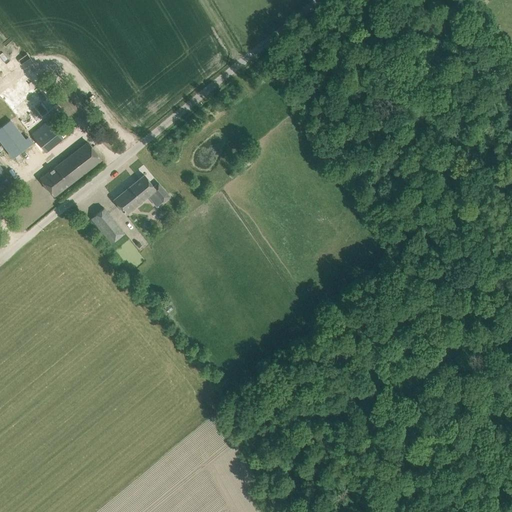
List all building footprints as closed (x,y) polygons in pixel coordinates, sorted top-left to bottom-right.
[(6,118),(0,123),(0,145),(11,159),(31,142),(27,136),(23,139),(6,118)] [(63,138),(50,121),(33,135),(46,151),(63,138)] [(100,158),(88,142),(41,178),(54,195),(101,159),(100,158)] [(0,193),(14,183),(0,165),(0,193)] [(169,196),(158,183),(154,187),(144,175),(114,199),(126,214),(154,191),(163,201),(169,196)] [(124,233),(109,213),(104,208),(91,218),(111,243),(124,233)] [(220,258),(186,214),(146,245),(189,300),(208,285),(199,274),(220,258)]
